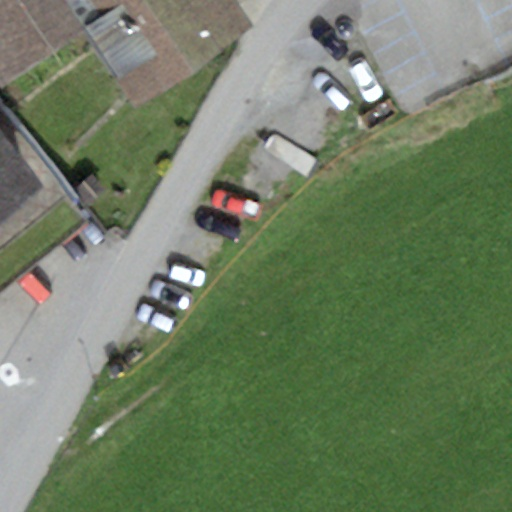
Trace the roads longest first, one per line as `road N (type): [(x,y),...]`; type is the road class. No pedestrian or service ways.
road 1 (residential): [(2,511),(236,101),(320,0)]
road 2 (track): [(511,185),(437,203),(349,246),(30,462)]
